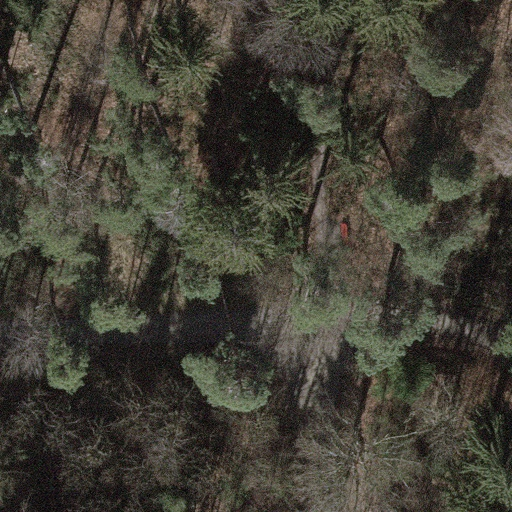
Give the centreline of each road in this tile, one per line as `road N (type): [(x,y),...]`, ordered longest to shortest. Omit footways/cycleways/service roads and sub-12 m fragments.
road 1 (track): [(0,334),(319,324)]
road 2 (track): [(511,350),(464,331),(319,324)]
road 3 (track): [(319,324),(322,511)]
